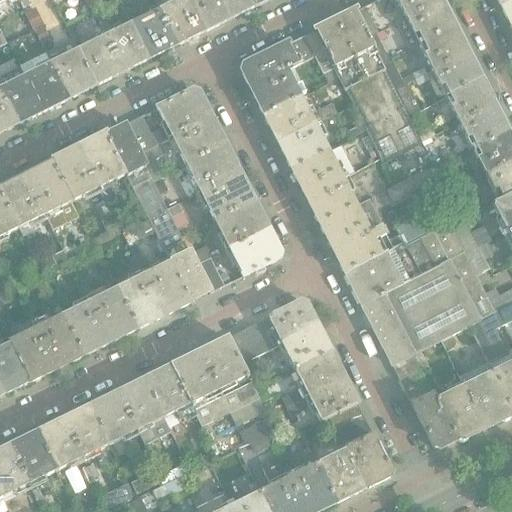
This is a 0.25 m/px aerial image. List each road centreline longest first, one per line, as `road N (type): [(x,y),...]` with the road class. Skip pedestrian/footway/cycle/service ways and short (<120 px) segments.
road 1 (residential): [(0,424),(312,271)]
road 2 (residential): [(432,503),(312,271)]
road 3 (residential): [(312,271),(206,61)]
road 4 (residential): [(206,61),(0,163)]
road 5 (residential): [(328,0),(206,61)]
